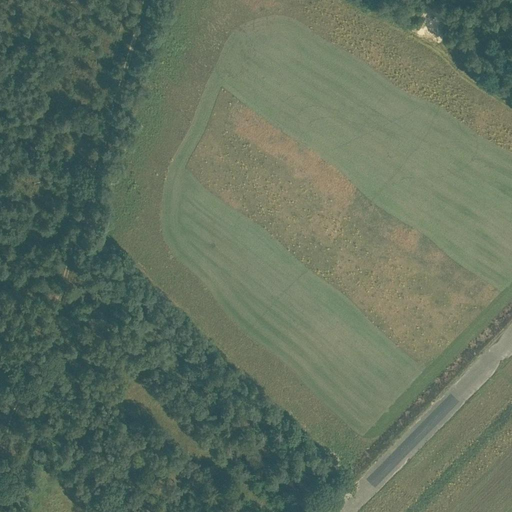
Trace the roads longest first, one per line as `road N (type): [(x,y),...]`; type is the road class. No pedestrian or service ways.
road 1 (track): [(138,0),(54,312),(22,363),(0,496)]
road 2 (track): [(342,511),(511,338)]
